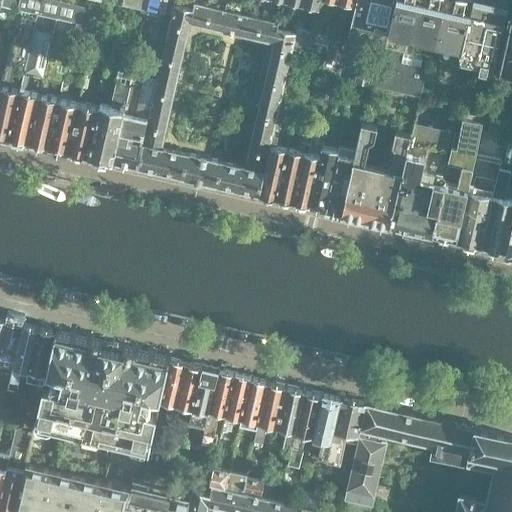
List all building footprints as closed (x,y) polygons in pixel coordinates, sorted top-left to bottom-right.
[(0,0),(0,7),(16,11),(18,0),(0,0)] [(18,0),(16,11),(36,15),(56,19),(91,27),(95,9),(56,0),(18,0)] [(146,9),(147,0),(123,0),(123,4),(146,9)] [(171,15),(173,5),(174,0),(147,0),(146,9),(171,15)] [(226,0),(209,0),(208,6),(224,9),(226,0)] [(338,1),(338,0),(330,0),(334,1),(332,8),(337,9),(338,1)] [(494,66),(508,4),(490,0),(356,0),(355,5),(348,39),(362,42),(378,45),(427,56),(493,71),(494,66)] [(286,75),(291,56),(293,47),(296,32),(277,28),(278,22),(224,9),(208,6),(194,2),(193,9),(173,5),(171,15),(147,120),(142,142),(162,146),(190,21),(274,41),(245,166),(265,170),(273,134),(275,126),(286,75)] [(511,4),(508,4),(494,66),(493,71),(511,75),(511,4)] [(0,132),(9,135),(36,15),(16,11),(2,73),(0,83),(0,132)] [(29,139),(56,19),(36,15),(9,135),(29,139)] [(62,83),(72,36),(92,41),(95,28),(91,27),(56,19),(29,139),(48,144),(59,97),(62,83)] [(314,47),(317,32),(297,27),(296,32),(293,47),(299,48),(300,44),(314,47)] [(327,50),(331,35),(317,32),(314,47),(327,50)] [(342,53),(346,38),(331,35),(327,50),(342,53)] [(358,60),(360,49),(362,42),(348,39),(346,38),(342,53),(342,56),(358,60)] [(418,95),(427,56),(378,45),(377,52),(370,83),(369,84),(418,95)] [(99,103),(110,51),(90,47),(82,83),(68,148),(88,153),(88,152),(99,103)] [(370,83),(377,52),(360,49),(358,60),(353,79),(370,83)] [(291,76),(295,57),(291,56),(286,75),(291,76)] [(113,158),(130,81),(130,77),(117,74),(111,101),(113,104),(113,106),(99,103),(88,152),(104,156),(103,161),(111,163),(113,158)] [(68,148),(82,83),(74,81),(71,94),(73,97),(72,100),(62,98),(59,97),(48,144),(68,148)] [(137,164),(142,142),(147,120),(134,117),(141,84),(130,81),(113,158),(137,164)] [(390,222),(432,231),(432,232),(456,237),(475,152),(483,116),(464,111),(457,142),(453,141),(455,131),(412,121),(410,132),(390,222)] [(365,216),(377,164),(362,161),(366,157),(370,140),(374,139),(377,124),(361,121),(355,147),(341,211),(365,216)] [(511,198),(504,196),(508,175),(511,175),(511,129),(506,128),(500,157),(493,185),(492,193),(481,242),(479,248),(489,250),(490,245),(506,248),(511,219),(511,198)] [(390,222),(410,132),(395,129),(392,143),(394,148),(391,164),(378,161),(377,164),(365,216),(390,222)] [(309,203),(320,154),(309,152),(311,143),(309,142),(311,134),(308,133),(307,134),(306,142),(292,204),(297,205),(298,201),(309,203)] [(276,196),(287,147),(276,144),(278,136),(273,134),(265,170),(260,192),(258,197),(265,198),(266,194),(276,196)] [(292,204),(306,142),(307,134),(304,134),(302,141),(301,140),(299,149),(287,147),(276,196),(287,198),(286,203),(292,204)] [(325,207),(335,161),(328,160),(332,142),(323,140),(320,154),(309,203),(325,207)] [(180,174),(185,152),(162,146),(142,142),(137,164),(139,165),(139,164),(156,168),(155,173),(162,175),(163,170),(180,174)] [(341,211),(355,147),(339,143),(335,161),(325,207),(341,211)] [(217,183),(217,182),(222,160),(221,160),(205,156),(186,151),(186,152),(185,152),(180,174),(180,175),(200,179),(217,183)] [(481,242),(492,193),(476,189),(478,182),(482,183),(482,180),(489,182),(489,184),(493,185),(500,157),(475,152),(456,237),(481,242)] [(265,170),(245,166),(222,160),(217,182),(234,186),(233,191),(240,192),(241,188),(260,192),(265,170)] [(10,374),(22,322),(6,318),(0,343),(0,344),(1,346),(9,348),(6,349),(2,364),(8,366),(7,373),(10,374)] [(29,369),(39,325),(22,322),(10,374),(7,386),(18,389),(20,377),(19,377),(21,367),(29,369)] [(40,397),(55,329),(39,325),(29,369),(28,373),(36,375),(31,395),(40,397)] [(160,399),(169,356),(136,348),(136,347),(89,336),(89,337),(55,329),(40,397),(34,423),(148,449),(160,399)] [(192,406),(202,363),(169,356),(160,399),(167,400),(163,415),(168,416),(165,428),(170,429),(170,431),(179,433),(185,406),(192,407),(192,406)] [(202,441),(219,367),(202,363),(192,406),(199,408),(196,424),(189,422),(185,437),(187,438),(186,444),(198,447),(199,441),(202,441)] [(226,411),(235,371),(219,367),(202,441),(215,444),(217,435),(214,434),(219,410),(226,411)] [(242,415),(251,375),(251,374),(235,371),(226,411),(222,428),(231,430),(235,414),(242,415)] [(277,424),(286,383),(273,380),(274,375),(269,374),(268,379),(257,427),(254,441),(262,443),(267,421),(277,424)] [(257,427),(268,379),(251,375),(242,415),(240,424),(257,427)] [(287,463),(305,387),(306,383),(300,381),(299,386),(286,383),(277,424),(287,426),(278,465),(286,467),(287,463)] [(313,433),(322,391),(305,387),(287,463),(299,466),(302,450),(301,447),(303,437),(312,438),(313,433)] [(327,460),(341,396),(322,391),(313,433),(323,435),(318,458),(327,460)] [(359,434),(366,402),(356,399),(357,394),(347,392),(346,397),(341,396),(327,460),(326,461),(340,464),(346,438),(342,437),(343,430),(359,434)] [(511,511),(511,435),(366,402),(359,434),(341,511),(511,511)] [(0,504),(14,508),(25,463),(28,449),(11,445),(9,455),(0,493),(0,504)] [(0,493),(9,455),(0,452),(0,493)] [(33,511),(123,511),(130,487),(25,463),(14,508),(33,511)] [(226,486),(229,473),(229,470),(213,466),(209,482),(226,486)] [(242,490),(245,477),(229,473),(226,486),(242,490)] [(261,494),(264,481),(264,480),(245,476),(245,477),(242,490),(261,494)] [(186,511),(191,491),(132,477),(130,487),(123,511),(186,511)] [(279,498),(282,485),(264,481),(261,494),(279,498)] [(192,488),(191,491),(186,511),(205,511),(208,503),(244,511),(323,511),(324,510),(211,484),(209,492),(192,488)] [(316,507),(319,494),(300,490),(297,502),(316,507)]
